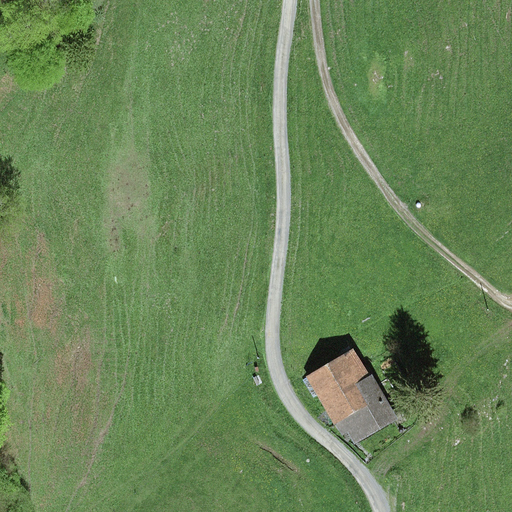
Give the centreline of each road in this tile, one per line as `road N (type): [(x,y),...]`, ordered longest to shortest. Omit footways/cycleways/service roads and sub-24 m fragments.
road 1 (track): [(375,511),(351,459),(285,397),(276,310),(279,51),(287,0)]
road 2 (track): [(313,0),(321,75),(355,151),(399,209),(496,295),(511,299)]
